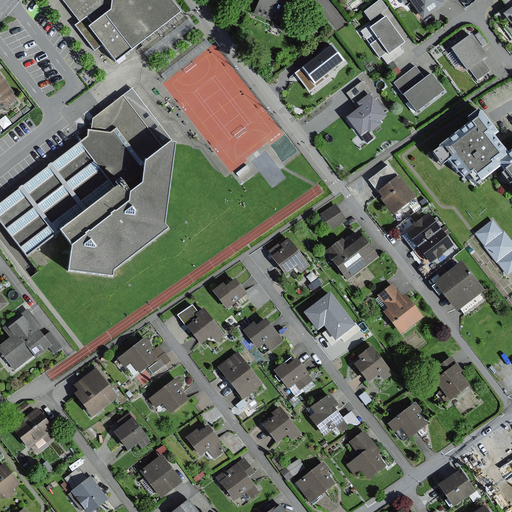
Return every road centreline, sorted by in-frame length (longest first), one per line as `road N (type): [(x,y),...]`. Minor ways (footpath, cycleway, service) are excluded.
road 1 (residential): [(414,476),(243,256)]
road 2 (residential): [(511,408),(345,192)]
road 3 (residential): [(302,511),(152,317)]
road 4 (residential): [(194,0),(339,186)]
road 5 (residential): [(135,511),(35,386)]
